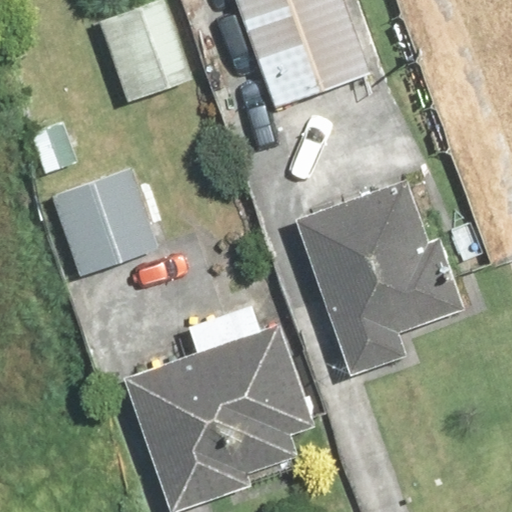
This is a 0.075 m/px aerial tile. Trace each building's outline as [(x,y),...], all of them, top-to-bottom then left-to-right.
[(186,0),(130,0),(99,11),(131,106),(213,79),(186,0)] [(354,0),(243,0),(282,108),(380,73),(354,0)] [(511,38),(496,44),(511,91),(511,38)] [(0,144),(12,141),(0,102),(0,144)] [(139,163),(57,191),(89,286),(171,259),(139,163)] [(412,180),(302,223),(361,375),(414,355),(406,336),(474,309),(448,242),(438,246),(412,180)] [(33,229),(0,240),(0,444),(96,411),(33,229)] [(285,325),(133,378),(179,511),(186,511),(260,486),(255,471),(304,454),(297,434),(320,426),(285,325)]
